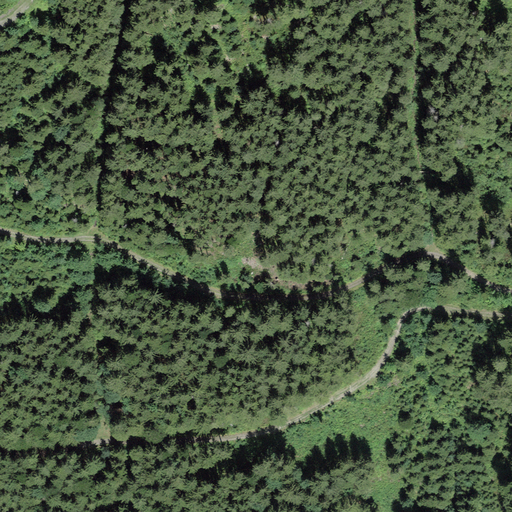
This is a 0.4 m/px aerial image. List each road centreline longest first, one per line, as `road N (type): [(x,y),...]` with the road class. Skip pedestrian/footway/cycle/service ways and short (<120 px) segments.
road 1 (track): [(0,454),(259,433),(374,374),(416,306),(511,317)]
road 2 (track): [(511,291),(419,254),(313,297),(225,295),(109,244),(0,230)]
